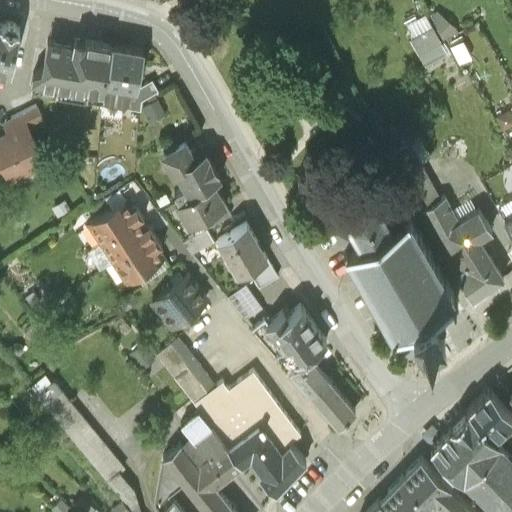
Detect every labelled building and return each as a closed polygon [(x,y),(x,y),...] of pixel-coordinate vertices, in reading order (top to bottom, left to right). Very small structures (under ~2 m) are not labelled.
[(427,11),(407,22),(413,33),(410,35),(426,64),(449,51),(427,11)] [(3,23),(0,22),(0,66),(10,69),(19,27),(14,26),(15,25),(12,21),(7,20),(3,22),(3,23)] [(99,101),(111,42),(74,36),(72,45),(63,93),(99,101)] [(453,44),(461,59),(470,54),(462,39),(453,44)] [(63,93),(72,45),(48,40),(42,67),(33,73),(31,86),(63,93)] [(111,42),(99,101),(126,106),(130,86),(136,87),(144,49),(111,42)] [(152,78),(136,87),(130,86),(126,106),(140,109),(142,99),(147,96),(154,93),(159,90),(152,78)] [(150,102),(143,105),(150,121),(165,114),(154,93),(147,96),(150,102)] [(3,122),(8,134),(27,125),(41,118),(35,106),(3,122)] [(0,181),(45,160),(27,125),(8,134),(0,137),(0,181)] [(178,200),(214,180),(220,176),(205,151),(196,156),(186,138),(161,152),(172,171),(175,170),(185,186),(174,192),(178,200)] [(424,210),(441,199),(421,163),(428,159),(417,140),(392,154),(424,210)] [(101,190),(95,194),(98,200),(122,184),(119,180),(102,191),(101,190)] [(214,180),(178,200),(177,200),(189,223),(192,221),(205,214),(224,203),(226,202),(214,180)] [(438,258),(435,260),(427,247),(430,245),(429,243),(426,244),(419,231),(421,230),(420,227),(417,229),(409,214),(411,212),(410,210),(407,211),(407,210),(413,206),(398,180),(380,190),(382,195),(381,197),(380,196),(378,199),(367,196),(366,193),(363,193),(364,196),(354,202),(352,200),(350,202),(352,204),(349,215),(346,215),(346,218),(349,218),(351,220),(335,229),(343,244),(345,247),(342,248),(343,251),(346,249),(355,264),(352,266),(353,269),(356,267),(364,280),(361,281),(362,284),(365,282),(372,295),(370,297),(371,299),(374,298),(381,311),(379,312),(380,315),(383,313),(391,329),(389,330),(390,333),(393,331),(394,334),(397,332),(396,330),(404,325),(414,320),(423,337),(433,331),(443,326),(439,318),(443,316),(444,311),(441,305),(453,297),(454,300),(457,298),(455,295),(458,294),(456,291),(454,293),(445,278),(448,276),(447,274),(444,275),(436,262),(439,261),(438,258)] [(112,208),(126,199),(119,189),(105,198),(112,208)] [(473,296),(504,278),(479,237),(491,230),(478,209),(477,210),(459,221),(452,209),(444,197),(441,199),(424,210),(421,212),(473,296)] [(459,221),(477,210),(470,198),(452,209),(459,221)] [(101,241),(138,218),(143,214),(137,205),(132,208),(126,199),(112,208),(89,223),(101,241)] [(69,208),(64,200),(54,206),(59,214),(69,208)] [(230,213),(224,203),(205,214),(211,224),(230,213)] [(192,221),(198,232),(207,227),(211,224),(205,214),(192,221)] [(114,260),(155,234),(149,224),(144,228),(138,218),(101,241),(103,245),(102,245),(102,247),(103,252),(105,255),(109,257),(108,257),(110,259),(112,258),(114,260)] [(248,266),(267,255),(246,221),(219,237),(239,271),(248,266)] [(194,253),(215,240),(207,227),(198,232),(184,241),(192,254),(194,253)] [(155,234),(114,260),(126,280),(138,273),(161,258),(163,256),(157,247),(162,244),(155,234)] [(278,274),(267,255),(248,266),(259,285),(278,274)] [(19,262),(15,256),(6,261),(10,268),(19,262)] [(161,258),(138,273),(145,283),(168,268),(161,258)] [(173,327),(208,299),(188,274),(175,285),(168,284),(162,288),(162,294),(153,302),(156,305),(155,308),(166,321),(170,322),(173,327)] [(246,319),(261,308),(245,285),(227,297),(246,319)] [(45,299),(37,287),(26,294),(34,307),(45,299)] [(289,369),(309,353),(329,337),(302,303),(287,315),(283,310),(269,322),(266,324),(282,344),(274,351),(289,369)] [(253,327),(274,351),(282,344),(266,324),(269,322),(265,316),(253,327)] [(215,385),(179,338),(158,355),(194,401),(215,385)] [(154,358),(142,342),(130,351),(141,367),(154,358)] [(309,353),(289,369),(310,393),(329,377),(309,353)] [(215,385),(194,401),(199,406),(213,425),(228,444),(261,419),(281,448),(288,440),(299,432),(252,369),(228,387),(222,379),(215,385)] [(36,392),(50,381),(45,374),(35,383),(31,386),(36,392)] [(329,377),(310,393),(337,424),(356,408),(329,377)] [(106,479),(120,468),(123,465),(53,378),(50,381),(36,392),(106,479)] [(468,409),(493,435),(504,424),(506,426),(511,420),(511,415),(488,389),(468,409)] [(190,434),(194,439),(213,425),(199,406),(180,420),(190,434)] [(511,511),(511,455),(493,435),(468,409),(431,447),(497,511),(511,511)] [(275,491),(306,459),(288,440),(281,448),(261,419),(228,444),(243,464),(250,457),(262,472),(259,475),(275,491)] [(181,441),(215,485),(243,464),(228,444),(213,425),(194,439),(190,434),(181,441)] [(208,511),(238,511),(215,485),(181,441),(163,456),(208,511)] [(421,457),(380,501),(390,511),(422,511),(435,498),(450,511),(479,511),(437,474),(438,473),(421,457)] [(134,486),(120,468),(106,479),(121,498),(131,510),(132,511),(141,511),(134,486)] [(81,511),(102,511),(82,493),(72,503),(81,511)] [(161,511),(175,511),(181,508),(172,496),(158,507),(161,511)] [(128,511),(131,510),(121,498),(111,507),(115,511),(128,511)] [(378,500),(365,511),(390,511),(380,501),(378,500)]
